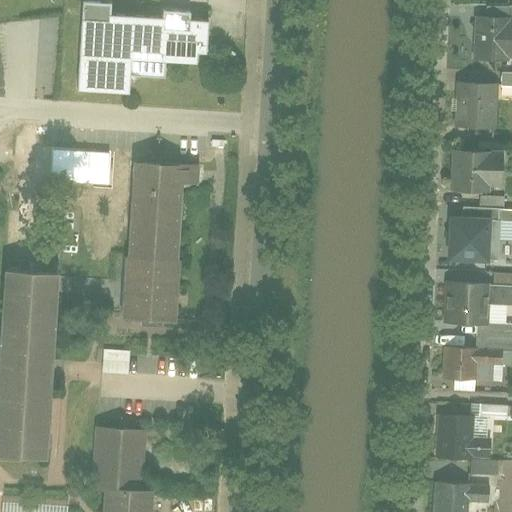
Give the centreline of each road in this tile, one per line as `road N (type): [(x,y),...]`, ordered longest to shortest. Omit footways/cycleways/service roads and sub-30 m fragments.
road 1 (residential): [(276,0),(241,511)]
road 2 (residential): [(434,0),(411,511)]
